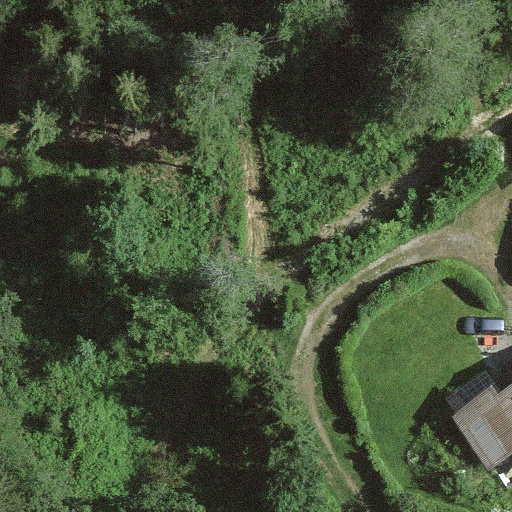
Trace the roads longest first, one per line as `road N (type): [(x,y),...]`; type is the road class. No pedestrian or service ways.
road 1 (track): [(511,36),(470,40),(313,159),(83,359),(0,454)]
road 2 (track): [(377,511),(325,324),(442,205),(499,115),(470,40)]
